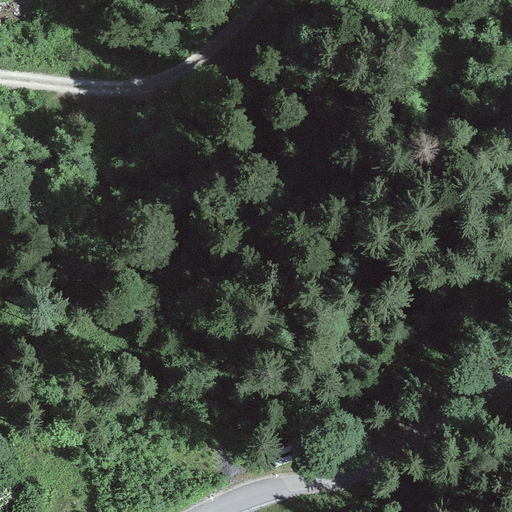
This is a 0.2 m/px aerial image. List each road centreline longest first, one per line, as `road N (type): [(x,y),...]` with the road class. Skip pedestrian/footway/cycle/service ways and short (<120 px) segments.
road 1 (residential): [(221,511),(261,492),(332,477),(425,431),(463,398),(511,379)]
road 2 (track): [(259,0),(218,43),(159,82),(0,80)]
